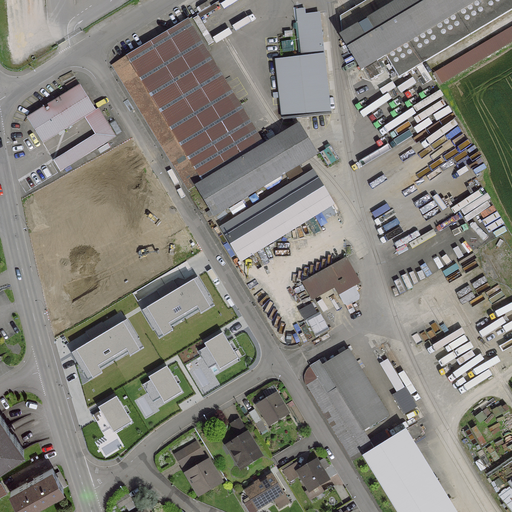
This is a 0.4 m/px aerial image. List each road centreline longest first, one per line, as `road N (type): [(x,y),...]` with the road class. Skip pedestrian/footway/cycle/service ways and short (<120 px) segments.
road 1 (residential): [(278,362),(82,50)]
road 2 (unclassified): [(0,163),(47,365)]
road 3 (residential): [(368,511),(278,362)]
road 4 (residential): [(278,362),(136,460)]
road 5 (residential): [(47,365),(86,494)]
